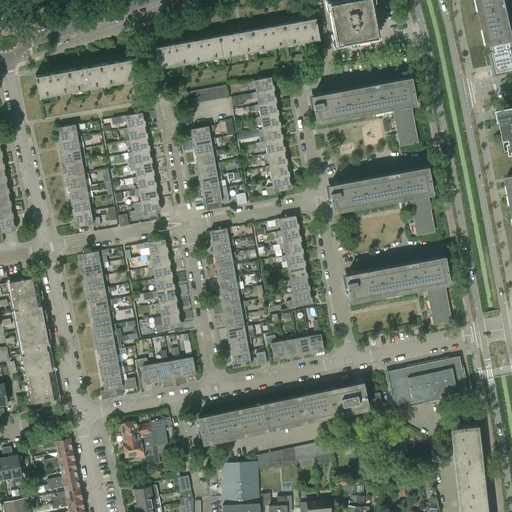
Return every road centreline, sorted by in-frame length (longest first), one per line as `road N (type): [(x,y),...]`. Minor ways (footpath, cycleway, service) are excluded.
road 1 (tertiary): [(423,31),(483,333)]
road 2 (residential): [(318,202),(299,87),(329,82),(332,49),(423,31)]
road 3 (tertiary): [(506,329),(462,97)]
road 4 (residential): [(12,61),(45,249)]
road 5 (residential): [(446,511),(426,415),(415,409),(341,427)]
road 6 (tertiary): [(483,333),(511,511)]
road 7 (residential): [(45,249),(79,415)]
road 8 (residential): [(216,388),(186,224)]
road 9 (residential): [(347,360),(318,202)]
road 10 (residential): [(147,0),(25,44),(12,61)]
road 11 (residential): [(186,224),(45,249)]
road 12 (residential): [(483,333),(347,360)]
road 13 (residential): [(347,360),(216,388)]
road 14 (residential): [(318,202),(186,224)]
